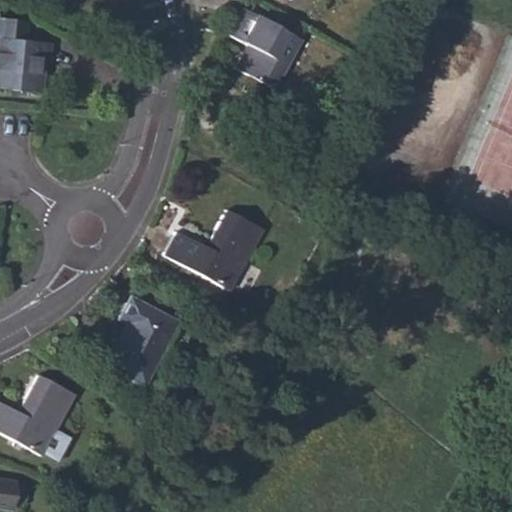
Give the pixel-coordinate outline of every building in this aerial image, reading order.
[(264,87),(268,88),(294,38),(268,24),(239,8),(224,35),(242,45),(230,68),(264,87)] [(300,28),(275,14),(268,24),(294,38),(300,28)] [(0,89),(39,93),(43,60),(47,60),(48,43),(23,40),(25,21),(0,19),(0,89)] [(264,87),(230,68),(225,78),(259,96),(264,87)] [(160,255),(224,291),(257,230),(223,210),(202,248),(173,233),(160,255)] [(102,364),(139,385),(174,323),(127,297),(115,320),(123,325),(102,364)] [(0,435),(36,456),(69,395),(35,375),(15,412),(0,404),(0,435)] [(4,511),(9,482),(0,480),(0,511),(4,511)]
